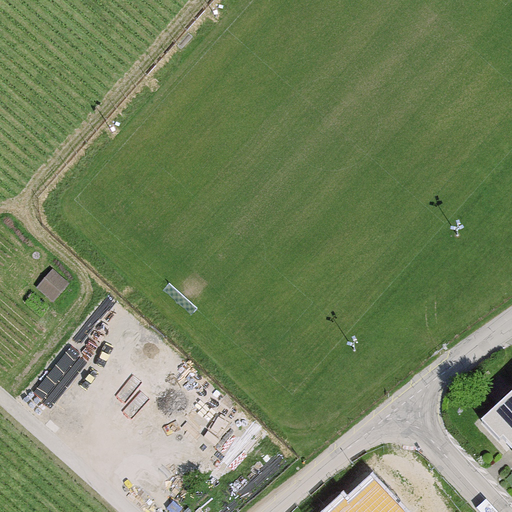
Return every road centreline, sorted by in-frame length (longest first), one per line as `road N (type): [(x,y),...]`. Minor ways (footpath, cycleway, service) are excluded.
road 1 (track): [(0,394),(128,511)]
road 2 (residential): [(281,511),(399,409)]
road 3 (residential): [(399,409),(495,511)]
road 4 (residential): [(399,409),(511,328)]
